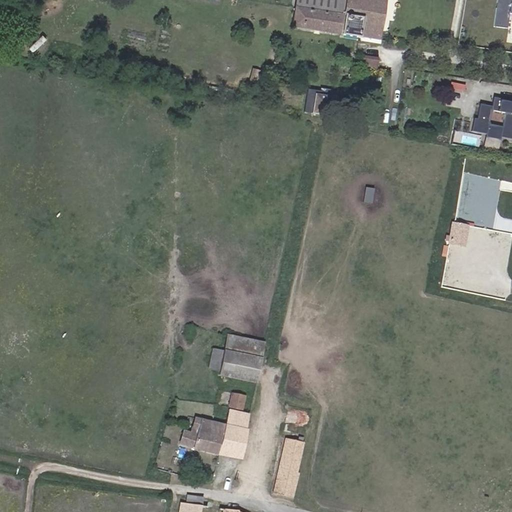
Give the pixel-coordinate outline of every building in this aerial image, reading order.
[(294,0),(291,25),(377,39),(382,0),(294,0)] [(511,12),(511,0),(496,0),(494,25),(509,27),(511,13),(511,12)] [(372,68),(373,60),(360,58),(358,66),(372,68)] [(254,68),(252,80),(258,81),(260,70),(254,68)] [(328,115),(331,99),(314,96),(314,93),(307,92),(304,110),(328,115)] [(492,110),(491,113),(506,116),(511,117),(511,110),(511,104),(500,102),(499,104),(496,104),(497,101),(494,101),(492,110)] [(492,110),(480,107),(477,122),(474,122),(471,135),(486,138),(488,130),(491,113),(492,110)] [(511,117),(506,116),(503,133),(501,141),(511,142),(511,117)] [(486,140),(500,143),(501,141),(503,133),(488,130),(486,138),(486,140)] [(456,240),(458,228),(444,225),(441,237),(456,240)] [(224,351),(259,358),(262,343),(227,335),(224,351)] [(220,369),(224,351),(201,347),(198,365),(220,369)] [(219,375),(255,381),(259,358),(224,351),(220,369),(219,375)] [(245,396),(231,393),(229,406),(242,409),(245,396)] [(197,430),(191,429),(190,433),(183,432),(180,443),(208,451),(240,457),(248,413),(229,410),(226,425),(200,419),(197,430)] [(194,418),(191,429),(197,430),(200,419),(194,418)] [(285,439),(273,491),(292,495),(298,473),(295,472),(302,443),(285,439)]
